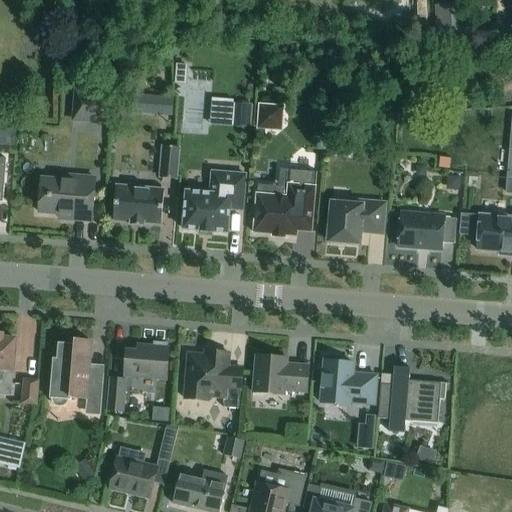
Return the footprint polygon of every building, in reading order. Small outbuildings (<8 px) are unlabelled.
[(185,83),(186,64),(175,63),(174,83),(185,83)] [(74,89),(71,123),(106,126),(108,92),(74,89)] [(127,112),(171,116),(173,99),(128,96),(127,112)] [(230,104),(229,127),(250,128),(252,105),(230,104)] [(281,121),(282,107),(259,105),(257,128),(271,129),(281,121)] [(0,139),(8,139),(8,122),(0,122),(0,139)] [(175,180),(178,148),(162,146),(159,178),(175,180)] [(312,213),(316,172),(289,170),(287,189),(290,189),(290,197),(256,194),(253,233),(272,235),(272,237),(273,237),(273,235),(283,236),(283,238),(284,238),(284,236),(296,237),(296,231),(311,233),(312,213)] [(242,211),(243,191),(245,175),(211,172),(209,194),(185,192),(184,210),(182,229),(199,231),(199,232),(212,233),(212,232),(227,233),(229,210),(242,211)] [(41,179),(40,193),(38,213),(72,215),(71,220),(91,222),(92,202),(94,178),(71,176),(71,181),(41,179)] [(115,186),(114,201),(113,221),(130,222),(130,225),(143,226),(143,223),(160,225),(163,190),(115,186)] [(347,204),(331,203),(329,227),(326,227),(325,238),(328,239),(328,242),(359,244),(360,232),(382,234),(383,214),(384,204),(348,201),(347,204)] [(454,244),(456,224),(456,219),(444,218),(444,217),(400,213),(397,247),(417,249),(417,250),(428,250),(441,251),(442,243),(454,244)] [(511,218),(461,214),(460,236),(478,237),(477,250),(509,253),(509,256),(511,256),(511,218)] [(0,394),(11,395),(15,339),(2,338),(3,335),(0,334),(0,394)] [(52,359),(51,379),(49,399),(51,399),(51,402),(55,406),(58,407),(63,406),(66,405),(67,403),(68,400),(70,401),(70,399),(86,400),(85,405),(99,406),(98,416),(100,416),(103,374),(89,373),(92,342),(74,341),(73,345),(57,343),(56,359),(52,359)] [(140,351),(137,351),(126,350),(124,376),(166,379),(168,348),(141,346),(140,351)] [(216,357),(204,356),(188,354),(184,399),(207,401),(208,397),(223,398),(223,408),(238,409),(242,369),(227,367),(228,353),(216,352),(216,357)] [(256,356),(254,376),(253,393),(283,395),(284,391),(306,392),(308,366),(286,365),(286,358),(256,356)] [(352,378),(352,374),(353,364),(341,363),(341,360),(339,358),(330,357),(328,359),(327,362),(323,361),(320,403),(350,406),(350,403),(374,405),(375,396),(376,376),(359,374),(359,378),(352,378)] [(445,385),(449,385),(449,384),(409,380),(409,368),(393,367),(391,393),(380,392),(382,378),(380,378),(377,419),(389,420),(388,432),(404,433),(405,421),(437,424),(439,400),(444,400),(445,385)] [(36,405),(38,381),(23,380),(21,404),(36,405)] [(124,413),(126,381),(110,380),(108,412),(124,413)] [(169,423),(170,406),(157,406),(156,422),(169,423)] [(236,424),(253,424),(252,412),(236,413),(236,424)] [(226,438),(223,456),(240,459),(243,442),(226,438)] [(7,440),(1,464),(19,468),(24,444),(7,440)] [(373,442),(359,441),(358,455),(372,456),(373,442)] [(163,485),(169,462),(157,460),(155,468),(117,459),(109,489),(149,498),(152,483),(163,485)] [(370,459),(367,471),(381,475),(384,462),(370,459)] [(84,460),(73,468),(84,482),(95,474),(84,460)] [(98,466),(96,472),(107,475),(109,468),(98,466)] [(260,471),(250,511),(282,511),(284,504),(298,507),(306,476),(278,469),(277,475),(260,471)] [(219,511),(227,477),(213,474),(211,482),(179,474),(172,504),(207,511),(219,511)] [(308,484),(302,509),(312,511),(311,511),(369,511),(371,503),(354,499),(356,491),(320,483),(320,487),(308,484)]
